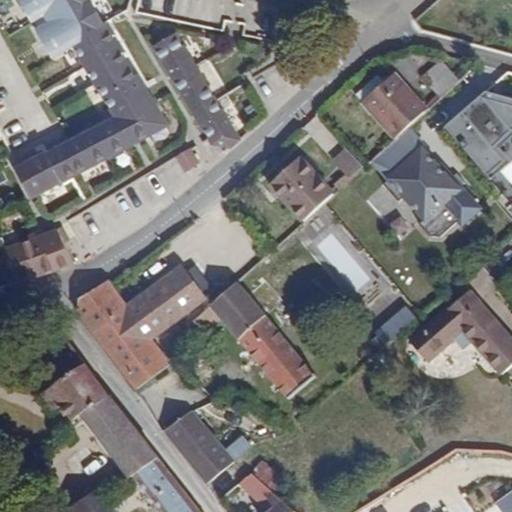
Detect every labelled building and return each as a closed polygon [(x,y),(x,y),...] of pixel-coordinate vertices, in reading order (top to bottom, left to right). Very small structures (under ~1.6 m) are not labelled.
[(75,48),(46,0),(32,0),(65,55),(75,48)] [(110,28),(93,0),(46,0),(75,48),(110,28)] [(154,47),(126,0),(93,0),(110,28),(151,98),(176,83),(154,47)] [(167,124),(151,98),(110,28),(75,48),(117,117),(47,154),(42,146),(15,160),(18,167),(17,168),(33,199),(167,124)] [(194,32),(181,41),(205,80),(218,72),(194,32)] [(181,41),(175,34),(154,47),(176,83),(212,142),(233,148),(242,141),(205,80),(181,41)] [(448,101),(467,84),(450,65),(431,82),(448,101)] [(413,132),(435,113),(403,77),(370,104),(403,141),(413,132)] [(511,104),(489,98),(448,132),(511,210),(511,104)] [(413,132),(403,141),(376,164),(392,182),(387,187),(403,205),(408,200),(428,222),(423,227),(433,239),(443,240),(462,223),(465,227),(483,211),(464,190),(459,195),(423,154),(429,149),(413,132)] [(175,155),(184,173),(202,164),(193,146),(175,155)] [(312,221),(340,195),(308,158),(278,184),(312,221)] [(0,246),(1,249),(30,239),(0,183),(0,246)] [(60,273),(75,265),(61,237),(66,234),(62,227),(30,239),(1,249),(19,284),(60,273)] [(187,269),(167,283),(190,312),(209,298),(187,269)] [(130,309),(111,286),(84,294),(80,311),(141,391),(171,367),(151,340),(190,312),(167,283),(130,309)] [(296,398),(321,376),(240,285),(198,322),(208,336),(226,322),(296,398)] [(494,358),(511,344),(511,335),(478,295),(417,343),(433,363),(460,341),(456,336),(469,327),(494,358)] [(157,453),(89,361),(50,390),(76,424),(87,417),(128,474),(131,472),(157,453)] [(242,458),(254,451),(244,437),(226,448),(199,412),(171,432),(206,480),(242,458)] [(201,511),(157,453),(131,472),(162,511),(201,511)] [(443,457),(383,497),(392,511),(396,511),(454,474),(443,457)] [(111,511),(97,490),(71,507),(74,511),(111,511)] [(300,511),(284,497),(265,511),(300,511)]
